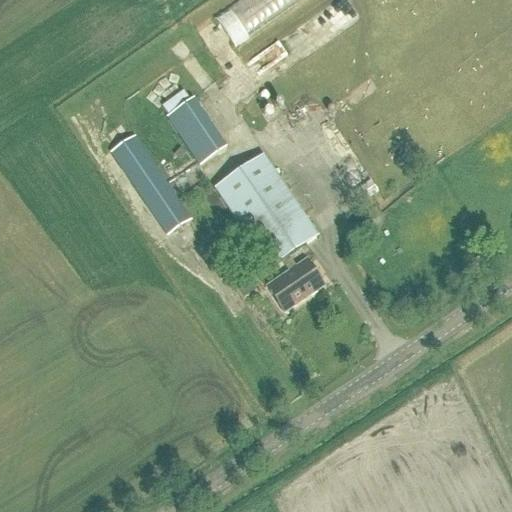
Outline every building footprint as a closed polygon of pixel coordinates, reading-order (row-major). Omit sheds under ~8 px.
[(220,40),(290,0),(228,0),(190,21),(200,40),(215,31),(220,40)] [(346,0),(332,0),(289,21),(302,47),(357,21),(346,0)] [(8,58),(15,80),(60,65),(52,43),(8,58)] [(194,89),(205,82),(189,60),(179,67),(194,89)] [(225,153),(192,104),(167,122),(200,170),(225,153)] [(328,173),(345,167),(331,127),(314,133),(328,173)] [(167,238),(191,222),(134,138),(110,154),(167,238)] [(161,145),(176,164),(185,157),(170,138),(161,145)] [(295,269),(289,260),(319,239),(264,159),(215,192),(269,273),(283,265),(288,273),(266,289),(284,315),(324,289),(306,262),(295,269)] [(189,162),(166,175),(173,186),(196,172),(189,162)] [(472,274),(478,270),(474,264),(468,269),(472,274)] [(238,270),(230,276),(245,298),(253,292),(238,270)] [(364,293),(351,298),(359,319),(372,314),(364,293)]
